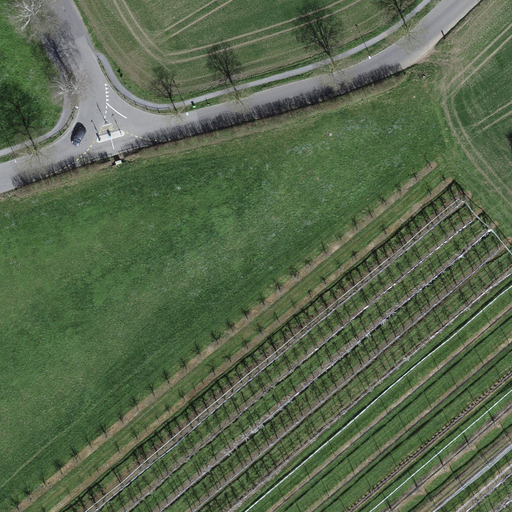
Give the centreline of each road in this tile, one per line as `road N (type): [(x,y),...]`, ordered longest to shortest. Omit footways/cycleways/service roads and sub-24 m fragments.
road 1 (unclassified): [(152,126),(358,74),(415,43),(461,0)]
road 2 (unclassified): [(94,97),(88,129),(71,151),(0,180)]
